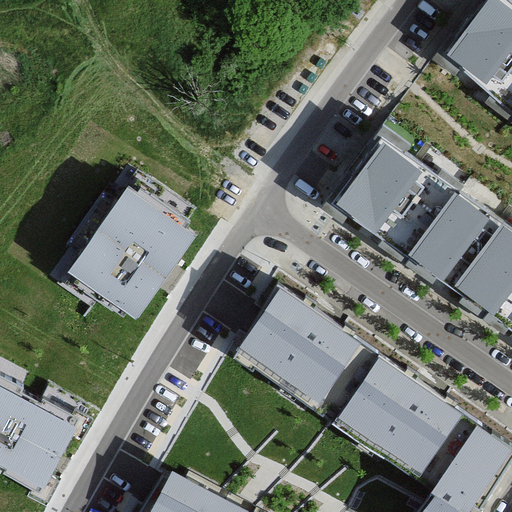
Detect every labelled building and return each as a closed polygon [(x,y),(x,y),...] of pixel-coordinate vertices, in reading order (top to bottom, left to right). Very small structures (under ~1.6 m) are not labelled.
[(511,12),(498,0),(483,0),(438,60),(498,115),(501,111),(511,120),(504,132),(505,133),(511,124),(511,12)] [(511,216),(389,126),(330,206),(511,339),(511,216)] [(125,178),(60,270),(138,324),(202,233),(125,178)] [(303,297),(278,279),(255,311),(278,327),(255,361),(254,362),(282,382),(286,376),(312,395),(316,390),(364,423),(360,428),(386,446),(383,452),(410,471),(417,460),(440,476),(414,511),(473,511),(465,507),(470,498),(479,504),(489,490),(476,481),(481,472),(494,481),(495,481),(511,454),(511,442),(455,402),(453,406),(442,399),(445,395),(416,375),(413,379),(403,371),(405,368),(353,332),(351,335),(340,328),(343,324),(314,304),(311,308),(301,301),(303,297)] [(311,308),(314,304),(303,297),(301,301),(311,308)] [(278,327),(255,311),(232,346),(255,361),(278,327)] [(353,332),(343,324),(340,328),(351,335),(353,332)] [(0,365),(0,465),(48,491),(90,413),(0,365)] [(413,379),(416,375),(405,368),(403,371),(413,379)] [(455,402),(445,395),(442,399),(453,406),(455,402)] [(272,511),(186,466),(179,480),(178,480),(166,503),(145,492),(134,511),(272,511)] [(494,481),(481,472),(476,481),(489,490),(494,481)]
